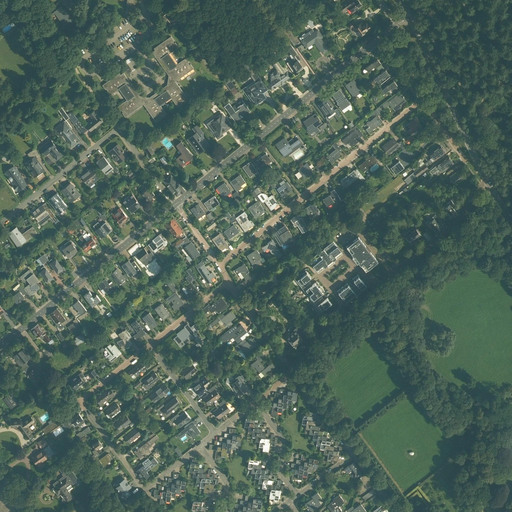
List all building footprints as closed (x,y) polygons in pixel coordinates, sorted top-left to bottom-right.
[(83,0),(84,0),(89,3),(90,0),(126,0),(127,13),(136,13),(135,0),(83,0)] [(348,1),(339,7),(343,12),(349,8),(352,12),(361,5),(357,0),(355,0),(350,4),(348,1)] [(197,5),(194,1),(187,7),(190,11),(197,5)] [(68,14),(66,11),(65,12),(61,7),(51,14),(53,16),(55,14),(60,20),(68,14)] [(181,19),(176,12),(174,13),(171,10),(162,16),(165,20),(167,19),(172,25),(181,19)] [(196,15),(198,19),(198,20),(204,18),(201,12),(196,15)] [(60,20),(64,26),(61,28),(63,30),(73,23),(69,17),(70,16),(68,14),(60,20)] [(352,21),(348,25),(350,28),(351,27),(353,30),(355,29),(359,35),(370,27),(371,26),(370,25),(369,24),(367,25),(365,21),(363,23),(362,22),(356,26),(352,21)] [(300,38),(305,45),(306,47),(314,42),(323,54),(329,49),(325,43),(327,41),(321,33),(320,34),(318,30),(314,32),(312,29),(306,34),(304,34),(303,34),(302,35),(302,36),(300,38)] [(175,81),(194,68),(190,64),(188,63),(189,62),(186,58),(176,65),(168,54),(178,47),(175,42),(174,43),(173,41),(174,41),(171,36),(154,48),(155,50),(152,52),(156,57),(157,57),(161,62),(160,63),(165,70),(166,69),(170,75),(169,75),(168,80),(175,81)] [(296,50),(291,44),(288,46),(289,48),(287,49),(291,54),(292,53),(294,56),(298,53),(296,50)] [(272,50),(267,53),(274,64),(273,65),(277,70),(273,72),(273,73),(271,74),(271,82),(268,84),(271,90),(281,83),(282,85),(285,82),(284,81),(290,77),(286,71),(279,61),(279,60),(276,56),(272,50)] [(288,62),(286,63),(292,71),(295,75),(299,72),(298,72),(299,71),(303,68),(295,57),(293,58),(288,62)] [(365,68),(368,71),(374,66),(375,68),(381,63),(377,59),(372,63),(372,62),(365,68)] [(246,65),(244,66),(248,71),(249,71),(248,70),(253,67),(249,63),(249,62),(246,65)] [(249,71),(257,83),(245,91),(254,105),(254,104),(255,104),(256,104),(258,103),(258,102),(261,99),(262,100),(263,98),(264,98),(264,97),(265,98),(265,97),(260,90),(261,89),(260,87),(261,86),(264,84),(260,78),(253,67),(248,70),(249,71)] [(376,82),(379,80),(381,84),(390,77),(388,75),(389,74),(385,70),(380,74),(380,73),(373,79),(376,82)] [(127,78),(123,72),(120,74),(119,73),(102,85),(105,89),(106,89),(108,91),(107,91),(110,96),(120,88),(128,99),(118,106),(121,111),(122,110),(123,112),(122,113),(125,117),(143,104),(144,97),(140,96),(139,97),(135,91),(136,91),(131,83),(130,84),(126,79),(127,78)] [(239,91),(231,80),(231,79),(225,84),(233,95),(239,91)] [(345,85),(354,97),(362,91),(353,79),(345,85)] [(143,104),(156,122),(161,119),(160,118),(162,117),(163,118),(167,115),(160,105),(171,97),(178,107),(182,104),(182,103),(183,102),(184,103),(188,99),(175,81),(168,80),(167,85),(168,86),(163,90),(162,88),(154,94),(155,95),(150,98),(149,97),(144,97),(143,104)] [(388,84),(381,90),(384,93),(391,88),(392,90),(397,85),(394,81),(388,85),(388,84)] [(339,89),(332,94),(338,102),(337,103),(339,106),(338,106),(339,107),(340,107),(342,110),(350,104),(348,102),(339,89)] [(387,101),(382,105),(385,108),(390,104),(395,111),(401,106),(400,105),(405,100),(401,95),(396,99),(394,97),(394,95),(387,101)] [(326,99),(318,104),(327,117),(335,111),(336,113),(338,116),(341,114),(339,111),(337,108),(334,110),(326,99)] [(229,103),(224,106),(231,115),(232,117),(235,122),(250,111),(242,100),(232,107),(229,103)] [(69,118),(67,114),(60,106),(57,108),(66,120),(69,118)] [(67,114),(69,118),(81,134),(85,131),(88,128),(91,131),(103,121),(98,116),(94,110),(89,114),(94,120),(86,126),(84,127),(71,111),(67,114)] [(222,114),(207,124),(211,129),(214,133),(218,138),(222,135),(221,133),(227,129),(223,123),(227,120),(222,114)] [(312,116),(304,122),(307,127),(306,128),(310,133),(312,131),(314,130),(315,131),(318,129),(316,126),(322,122),(317,116),(314,118),(312,116)] [(376,116),(370,122),(369,121),(367,123),(366,123),(367,124),(369,127),(366,129),(369,133),(381,122),(376,116)] [(415,120),(414,119),(404,127),(407,131),(408,130),(411,134),(415,131),(414,130),(420,127),(417,123),(419,122),(416,118),(415,120)] [(57,128),(55,129),(58,134),(70,148),(77,143),(75,141),(78,139),(70,129),(72,128),(67,122),(65,123),(64,122),(57,128)] [(198,154),(204,150),(202,148),(208,144),(202,135),(204,134),(197,125),(192,128),(196,133),(187,139),(198,154)] [(361,139),(360,137),(363,134),(356,126),(352,129),(354,131),(342,140),(346,144),(347,145),(349,143),(352,147),(361,139)] [(284,137),(275,144),(279,149),(280,148),(284,152),(282,154),(285,157),(300,146),(301,148),(304,146),(300,139),(296,142),(296,141),(290,145),(284,137)] [(394,138),(383,147),(388,154),(394,149),(394,150),(400,145),(403,149),(404,149),(406,147),(401,141),(399,143),(398,144),(394,138)] [(46,155),(50,151),(57,160),(62,155),(56,147),(56,146),(51,139),(40,148),(46,155)] [(183,152),(175,159),(180,166),(181,165),(181,166),(185,162),(190,158),(188,155),(189,154),(188,153),(190,151),(186,148),(181,141),(176,145),(179,149),(180,149),(183,152)] [(336,149),(327,157),(332,163),(341,155),(339,153),(343,150),(338,144),(336,142),(332,145),(336,149)] [(117,145),(109,151),(118,163),(127,156),(121,147),(119,148),(117,145)] [(147,154),(153,150),(149,145),(143,149),(147,154)] [(434,156),(443,149),(440,146),(428,154),(431,158),(434,156)] [(26,163),(25,164),(28,168),(34,177),(44,170),(36,159),(41,155),(36,148),(27,154),(31,160),(26,163)] [(445,152),(443,149),(434,156),(431,158),(430,159),(432,162),(445,152)] [(266,153),(256,161),(261,168),(271,161),(266,153)] [(375,153),(358,166),(362,170),(365,167),(367,170),(377,162),(381,167),(384,165),(375,153)] [(111,161),(109,163),(103,156),(97,161),(98,162),(97,163),(106,175),(113,169),(116,172),(118,170),(111,161)] [(440,163),(429,171),(432,174),(439,169),(443,166),(451,160),(448,156),(440,163)] [(443,166),(439,169),(442,172),(445,169),(453,163),(451,160),(443,166)] [(242,167),(249,177),(257,171),(250,161),(242,167)] [(395,174),(404,167),(399,161),(394,165),(391,161),(385,165),(388,169),(390,168),(395,174)] [(416,162),(410,166),(411,166),(414,170),(420,166),(416,162)] [(307,163),(298,169),(305,179),(313,173),(307,163)] [(21,166),(16,169),(14,166),(6,172),(15,184),(13,186),(18,189),(22,187),(23,187),(24,186),(25,185),(25,184),(26,184),(23,179),(27,176),(21,166)] [(84,171),(78,176),(82,180),(83,179),(87,184),(91,180),(93,182),(96,180),(100,177),(92,167),(85,172),(84,171)] [(127,173),(128,174),(130,176),(137,170),(134,167),(127,173)] [(409,176),(408,176),(412,181),(417,177),(424,171),(420,167),(413,172),(410,175),(409,176)] [(447,183),(461,173),(461,172),(460,173),(457,168),(444,178),(447,183)] [(127,179),(125,180),(127,183),(140,173),(137,170),(130,176),(129,177),(127,174),(124,176),(127,179)] [(354,170),(341,181),(344,184),(346,187),(348,185),(359,176),(354,170)] [(461,173),(447,183),(451,188),(464,178),(461,174),(462,174),(461,173)] [(181,193),(185,190),(179,182),(178,183),(171,174),(163,181),(173,192),(174,192),(177,196),(181,193)] [(240,196),(237,191),(242,187),(241,186),(245,182),(240,175),(230,182),(237,191),(235,192),(240,199),(243,197),(241,195),(240,196)] [(269,178),(267,179),(269,183),(273,189),(276,187),(269,178)] [(277,189),(282,196),(292,189),(287,181),(277,189)] [(71,183),(62,190),(69,199),(71,197),(73,200),(79,195),(74,188),(74,187),(71,183)] [(224,183),(217,188),(224,198),(231,192),(224,183)] [(145,188),(146,189),(142,193),(148,201),(155,195),(148,186),(145,188)] [(257,187),(254,190),(261,200),(262,202),(264,200),(271,210),(279,205),(272,195),(268,197),(267,195),(266,194),(263,193),(261,193),(257,187)] [(332,194),(322,200),(327,207),(336,201),(337,203),(341,200),(334,189),(330,192),(332,194)] [(261,200),(254,190),(251,192),(255,197),(258,201),(258,202),(259,202),(261,200)] [(57,193),(49,199),(58,211),(62,208),(63,210),(68,206),(57,193)] [(132,193),(122,201),(130,211),(135,207),(136,209),(139,207),(138,205),(140,203),(132,193)] [(374,194),(368,199),(372,204),(378,199),(374,194)] [(115,195),(112,197),(116,202),(115,202),(117,204),(121,202),(119,200),(118,200),(115,195)] [(219,203),(214,196),(204,203),(209,210),(219,203)] [(451,200),(443,206),(447,211),(449,213),(447,214),(451,218),(457,213),(453,208),(451,206),(454,204),(451,200)] [(249,207),(248,208),(250,210),(255,218),(265,211),(260,203),(259,202),(258,202),(258,201),(254,204),(249,207)] [(310,217),(312,215),(314,218),(320,214),(318,212),(319,211),(314,203),(304,209),(310,217)] [(198,219),(205,213),(198,204),(191,209),(198,219)] [(42,205),(33,212),(39,220),(37,222),(40,225),(46,221),(51,217),(52,218),(55,216),(48,206),(45,208),(43,207),(42,205)] [(117,212),(113,215),(119,223),(120,223),(121,223),(122,222),(122,221),(123,221),(122,220),(127,216),(123,211),(122,211),(120,209),(118,211),(117,212)] [(383,213),(380,209),(373,215),(376,218),(383,213)] [(232,223),(235,221),(231,216),(228,212),(225,214),(232,223)] [(244,212),(236,218),(234,215),(231,216),(235,221),(237,220),(238,221),(238,222),(245,231),(254,225),(251,220),(249,221),(246,217),(247,216),(244,212)] [(435,214),(428,221),(429,222),(430,224),(433,227),(432,228),(432,229),(435,232),(436,231),(441,227),(437,222),(436,220),(438,218),(435,214)] [(309,229),(307,227),(309,226),(305,220),(303,221),(301,217),(300,218),(298,215),(290,219),(292,223),(295,227),(297,225),(302,233),(309,229)] [(77,225),(80,223),(82,226),(86,223),(81,217),(74,222),(77,225)] [(182,231),(173,218),(165,224),(174,237),(182,231)] [(98,222),(93,225),(96,229),(95,230),(101,237),(102,237),(112,230),(105,222),(101,225),(98,222)] [(215,222),(206,228),(208,231),(212,228),(217,225),(215,222)] [(224,231),(229,239),(239,232),(234,224),(224,231)] [(16,227),(8,232),(18,246),(37,233),(33,226),(21,234),(16,227)] [(285,226),(275,232),(279,237),(275,239),(278,243),(279,242),(281,244),(286,241),(290,238),(289,236),(290,235),(285,226)] [(408,231),(403,235),(409,242),(416,237),(417,238),(421,235),(420,234),(416,229),(412,232),(410,233),(408,231)] [(86,233),(83,236),(91,246),(96,242),(92,237),(90,238),(89,236),(86,233)] [(212,238),(214,241),(220,250),(225,247),(225,248),(228,245),(219,233),(212,238)] [(153,250),(155,252),(163,246),(164,246),(165,246),(165,245),(166,245),(166,244),(167,244),(167,243),(167,242),(166,241),(165,240),(164,241),(159,234),(153,240),(154,241),(151,243),(151,242),(148,245),(153,250)] [(82,235),(79,237),(80,238),(82,240),(83,240),(84,241),(80,244),(86,251),(91,246),(83,236),(82,235)] [(358,236),(348,244),(352,249),(353,250),(351,252),(353,255),(354,256),(354,255),(359,260),(358,261),(360,264),(361,264),(363,262),(364,263),(368,268),(368,269),(378,261),(358,236)] [(333,240),(308,260),(316,270),(317,270),(322,265),(324,267),(327,265),(328,264),(327,264),(332,259),(333,260),(336,258),(336,257),(335,255),(340,250),(341,250),(333,240)] [(282,255),(280,253),(272,241),(271,242),(270,241),(267,243),(268,244),(262,247),(264,251),(269,249),(276,260),(282,255)] [(72,242),(62,249),(68,257),(77,250),(72,242)] [(184,247),(183,248),(188,255),(192,259),(192,260),(200,253),(191,242),(184,247)] [(395,252),(404,247),(401,242),(392,248),(395,252)] [(183,248),(184,247),(182,244),(175,249),(178,252),(183,248)] [(156,257),(154,255),(151,252),(149,254),(144,248),(142,249),(139,251),(139,252),(136,254),(142,262),(142,261),(146,266),(156,257)] [(256,249),(247,256),(252,264),(255,262),(255,263),(256,263),(257,264),(258,264),(259,264),(260,263),(260,262),(261,261),(261,260),(260,259),(262,258),(256,249)] [(19,263),(22,261),(23,260),(20,256),(16,259),(17,260),(14,262),(14,261),(9,265),(11,268),(16,264),(17,265),(19,263)] [(26,258),(23,260),(22,261),(23,264),(25,262),(29,266),(31,265),(26,258)] [(52,258),(49,261),(57,273),(60,271),(61,272),(65,269),(61,264),(60,265),(56,259),(54,261),(52,258)] [(122,265),(130,276),(136,271),(138,273),(141,271),(134,261),(131,263),(128,260),(122,265)] [(203,264),(197,268),(208,284),(212,281),(210,279),(215,276),(212,272),(210,274),(203,264)] [(241,284),(244,289),(249,285),(246,279),(252,276),(244,264),(235,269),(238,273),(240,272),(246,280),(241,284)] [(44,278),(43,278),(47,283),(51,280),(50,279),(53,278),(44,266),(41,268),(43,270),(40,272),(44,278)] [(189,298),(198,292),(190,280),(191,280),(188,277),(193,273),(190,268),(186,270),(188,273),(189,275),(187,276),(185,277),(189,283),(184,287),(182,288),(189,298)] [(30,283),(24,288),(26,291),(30,296),(40,287),(34,280),(37,278),(30,269),(20,277),(24,282),(27,279),(30,283)] [(117,269),(110,274),(119,284),(125,279),(117,269)] [(303,275),(296,281),(302,288),(307,285),(305,282),(308,279),(311,277),(306,271),(302,274),(303,275)] [(357,275),(352,279),(356,283),(359,286),(356,289),(359,293),(362,291),(361,290),(366,286),(357,275)] [(167,284),(173,293),(165,299),(168,302),(171,300),(174,304),(171,306),(175,310),(184,303),(176,291),(175,291),(177,289),(170,278),(167,281),(169,283),(167,284)] [(105,279),(98,284),(101,289),(103,288),(106,293),(113,288),(115,292),(118,290),(113,282),(109,285),(105,279)] [(307,285),(302,288),(304,291),(306,290),(310,295),(320,286),(316,281),(312,285),(309,287),(307,285)] [(347,283),(342,287),(351,298),(355,294),(356,296),(359,293),(356,289),(353,291),(350,288),(347,283)] [(16,293),(12,297),(18,304),(21,301),(20,300),(25,297),(23,294),(26,291),(24,288),(21,284),(20,286),(18,284),(16,286),(19,291),(16,293)] [(310,295),(308,296),(314,304),(319,300),(317,297),(320,295),(324,291),(320,286),(310,295)] [(342,287),(337,291),(341,295),(343,298),(340,301),(344,306),(347,303),(346,302),(351,298),(342,287)] [(92,294),(89,291),(84,295),(90,303),(93,301),(96,304),(101,300),(96,294),(94,297),(92,294)] [(209,304),(202,310),(204,313),(209,310),(211,312),(216,310),(219,313),(222,310),(228,306),(221,297),(210,306),(209,304)] [(319,300),(314,304),(320,311),(327,306),(328,307),(332,304),(327,298),(324,300),(321,303),(319,300)] [(78,300),(68,308),(76,318),(87,310),(78,300)] [(154,308),(163,320),(170,315),(161,303),(154,308)] [(53,311),(62,323),(66,320),(57,308),(53,311)] [(62,323),(53,311),(49,314),(58,326),(62,323)] [(231,311),(221,319),(223,322),(224,322),(228,327),(232,323),(230,321),(236,317),(231,311)] [(265,315),(271,323),(276,319),(271,311),(265,315)] [(149,312),(142,317),(151,329),(158,324),(149,312)] [(220,320),(218,317),(210,324),(212,326),(220,320)] [(140,321),(137,322),(136,320),(131,324),(137,333),(133,336),(134,337),(135,338),(136,340),(146,333),(142,328),(144,326),(140,321)] [(74,322),(68,327),(72,332),(82,325),(79,322),(79,323),(76,325),(74,322)] [(191,334),(199,344),(202,341),(195,333),(201,329),(196,323),(191,327),(188,324),(176,334),(182,341),(191,334)] [(39,332),(40,334),(44,332),(38,324),(34,327),(39,332)] [(232,337),(238,344),(242,340),(240,337),(247,332),(241,324),(230,333),(228,331),(220,337),(224,342),(232,337)] [(304,340),(307,337),(309,335),(306,331),(305,332),(303,328),(300,324),(294,329),(293,327),(291,326),(289,329),(289,330),(291,333),(287,336),(294,345),(300,341),(302,344),(305,341),(304,340)] [(34,327),(31,329),(37,337),(38,336),(42,339),(44,337),(48,342),(50,344),(54,341),(52,339),(51,340),(46,334),(43,336),(41,335),(40,334),(39,332),(34,327)] [(131,337),(126,329),(124,327),(122,329),(123,330),(118,334),(122,339),(117,341),(117,343),(118,343),(120,347),(120,346),(121,347),(121,348),(121,349),(122,348),(123,350),(132,344),(129,339),(131,337)] [(77,340),(75,341),(77,344),(82,341),(82,342),(85,340),(83,335),(81,336),(80,335),(76,338),(77,340)] [(308,339),(307,337),(304,340),(305,341),(302,344),(305,348),(313,342),(310,338),(308,339)] [(238,344),(233,348),(236,353),(240,349),(246,356),(248,353),(248,352),(256,345),(251,338),(241,346),(240,347),(238,344)] [(114,345),(112,347),(110,344),(105,348),(112,355),(108,358),(109,358),(108,359),(109,360),(110,359),(111,361),(118,355),(116,351),(118,350),(114,345)] [(28,366),(25,362),(31,356),(24,347),(13,357),(14,358),(13,358),(14,359),(16,360),(19,358),(23,363),(20,365),(23,370),(28,366)] [(44,353),(46,356),(52,352),(50,348),(46,351),(44,352),(44,353)] [(199,354),(191,361),(194,363),(198,360),(199,360),(202,358),(199,354)] [(256,361),(251,365),(253,368),(255,366),(260,373),(258,374),(261,377),(264,375),(275,366),(272,363),(265,368),(260,362),(265,358),(262,354),(257,358),(255,359),(256,361)] [(146,361),(143,363),(142,361),(128,372),(131,376),(134,373),(136,376),(146,367),(147,368),(150,366),(146,361)] [(192,364),(181,372),(186,378),(197,369),(192,364)] [(23,370),(27,374),(28,375),(27,375),(28,376),(30,378),(33,375),(37,380),(45,374),(38,365),(32,370),(28,366),(23,370)] [(154,372),(143,381),(148,387),(159,378),(154,372)] [(73,385),(84,376),(81,373),(70,381),(73,385)] [(237,379),(231,383),(233,386),(232,387),(239,397),(243,394),(242,393),(244,391),(245,391),(246,390),(240,382),(242,380),(239,375),(236,377),(237,379)] [(84,376),(73,385),(76,389),(86,382),(87,381),(84,376)] [(204,393),(207,391),(208,390),(203,384),(206,383),(207,384),(209,383),(204,376),(192,386),(197,392),(201,389),(204,393)] [(165,384),(150,396),(152,399),(155,397),(158,400),(169,390),(165,384)] [(208,390),(207,391),(209,393),(204,397),(209,404),(220,396),(215,389),(217,388),(215,384),(208,390)] [(111,389),(108,392),(106,390),(95,399),(100,405),(111,396),(111,397),(115,395),(111,389)] [(292,395),(292,400),(296,400),(297,391),(288,390),(288,394),(292,395)] [(287,399),(287,404),(291,404),(292,400),(292,395),(288,394),(283,394),(283,396),(281,396),(281,398),(287,399)] [(9,395),(4,398),(11,408),(16,404),(9,395)] [(166,408),(163,410),(167,415),(170,413),(169,412),(180,403),(175,397),(164,406),(166,408)] [(286,408),(287,404),(287,399),(281,398),(278,398),(278,402),(283,403),(282,408),(286,408)] [(230,410),(225,403),(227,402),(225,399),(217,405),(219,407),(214,411),(219,418),(230,410)] [(282,412),(282,408),(283,403),(278,402),(274,402),(273,404),(273,405),(271,405),(271,406),(272,406),(272,409),(277,410),(277,411),(282,412)] [(106,411),(111,417),(121,409),(116,403),(106,411)] [(185,412),(178,416),(176,414),(170,419),(172,422),(174,420),(180,427),(190,419),(185,412)] [(302,423),(306,424),(307,419),(312,420),(312,416),(316,416),(316,413),(310,412),(309,415),(303,414),(302,423)] [(72,415),(66,420),(69,425),(73,422),(75,425),(79,422),(80,425),(85,422),(83,419),(79,414),(73,418),(72,415)] [(126,415),(115,424),(120,430),(131,421),(126,415)] [(247,417),(246,417),(244,426),(249,427),(249,422),(254,422),(255,418),(258,419),(259,416),(253,415),(253,418),(247,417)] [(32,435),(27,427),(35,421),(30,416),(22,422),(22,421),(21,420),(19,420),(18,420),(10,421),(11,427),(19,426),(28,439),(32,435)] [(316,421),(312,420),(307,419),(306,424),(305,428),(310,429),(310,424),(315,425),(316,421)] [(54,420),(42,429),(46,434),(60,424),(59,423),(57,424),(54,420)] [(194,424),(192,421),(184,427),(184,428),(185,429),(176,436),(178,439),(188,433),(192,439),(201,433),(194,424)] [(248,431),(252,432),(253,427),(258,427),(258,423),(254,422),(249,422),(249,427),(248,431)] [(314,429),(319,430),(319,426),(315,425),(310,424),(310,429),(309,433),(313,434),(314,429)] [(262,428),(258,427),(253,427),(252,432),(251,436),(256,437),(257,432),(261,432),(262,428)] [(136,428),(125,437),(129,443),(140,434),(136,428)] [(324,431),(319,430),(314,429),(313,434),(312,438),(317,439),(318,434),(327,436),(328,436),(328,434),(326,433),(327,431),(324,431)] [(148,442),(147,441),(137,449),(134,451),(140,459),(147,454),(148,455),(151,452),(149,448),(151,446),(150,445),(159,438),(156,435),(153,432),(148,436),(150,439),(149,440),(150,441),(148,442)] [(255,441),(259,442),(260,437),(265,437),(266,433),(261,432),(257,432),(256,437),(255,441)] [(231,434),(230,438),(237,439),(236,444),(240,445),(242,436),(235,435),(232,434),(231,434)] [(321,439),(326,440),(327,436),(318,434),(317,439),(316,443),(321,444),(321,439)] [(269,438),(265,437),(260,437),(259,442),(259,446),(263,447),(264,444),(269,445),(270,443),(269,442),(269,438)] [(38,443),(41,448),(47,443),(44,438),(38,443)] [(237,439),(230,438),(227,438),(227,442),(232,443),(231,448),(235,449),(236,444),(237,439)] [(330,441),(326,440),(321,439),(321,444),(320,448),(324,449),(325,444),(330,445),(330,441)] [(92,444),(95,449),(92,451),(94,454),(91,456),(93,459),(100,454),(99,453),(102,451),(100,448),(103,446),(102,446),(98,440),(92,444)] [(221,442),(221,446),(227,447),(226,452),(231,452),(231,448),(232,443),(227,442),(221,442)] [(325,444),(324,449),(323,453),(328,454),(329,449),(333,450),(334,446),(330,445),(325,444)] [(43,449),(32,457),(39,467),(43,464),(41,462),(49,457),(48,456),(54,452),(49,446),(43,450),(43,449)] [(227,447),(221,446),(218,446),(217,450),(222,451),(221,454),(221,455),(226,456),(226,452),(227,447)] [(174,450),(180,458),(182,456),(177,448),(174,450)] [(328,454),(327,458),(332,459),(332,457),(332,454),(338,455),(339,451),(333,450),(329,449),(328,454)] [(103,466),(112,459),(108,453),(105,456),(99,460),(103,466)] [(313,463),(313,467),(317,468),(319,459),(307,457),(307,458),(303,458),(303,460),(301,459),(301,461),(304,461),(313,463)] [(149,475),(147,473),(148,472),(148,471),(147,470),(156,463),(153,459),(150,461),(148,458),(142,462),(145,465),(143,467),(142,467),(136,471),(143,480),(149,475)] [(253,463),(257,464),(258,460),(249,458),(247,467),(252,468),(253,463)] [(65,477),(54,485),(56,487),(54,489),(57,493),(58,492),(59,494),(60,493),(64,498),(63,499),(63,500),(63,502),(64,503),(65,503),(66,503),(67,502),(68,503),(69,502),(71,501),(71,500),(73,499),(65,488),(72,483),(73,485),(79,481),(71,469),(74,467),(73,466),(77,463),(74,459),(60,470),(65,477)] [(197,463),(192,462),(190,462),(189,471),(193,472),(194,467),(199,468),(200,464),(203,464),(204,461),(198,460),(197,463)] [(308,466),(308,471),(312,472),(313,467),(313,463),(304,461),(304,463),(300,463),(301,462),(299,461),(298,464),(298,465),(308,466)] [(353,462),(352,463),(344,469),(347,473),(352,469),(353,470),(355,473),(361,474),(361,472),(354,463),(353,462)] [(262,465),(257,464),(253,463),(252,468),(251,472),(255,473),(256,468),(261,469),(262,465)] [(293,467),(293,468),(294,469),(304,470),(303,475),(307,475),(308,471),(308,466),(298,465),(298,468),(293,467)] [(194,467),(193,472),(193,476),(197,477),(198,472),(202,473),(203,468),(199,468),(194,467)] [(256,468),(255,473),(255,477),(259,478),(260,473),(265,474),(265,469),(261,469),(256,468)] [(298,477),(298,478),(302,479),(303,475),(304,470),(294,469),(294,473),(292,472),(292,476),(298,477)] [(201,477),(206,478),(207,473),(202,473),(198,472),(197,477),(196,481),(200,482),(201,477)] [(270,475),(265,474),(260,473),(259,478),(258,482),(263,483),(263,478),(273,480),(274,480),(274,478),(271,478),(272,475),(270,475)] [(205,482),(210,483),(210,478),(206,478),(201,477),(200,482),(200,486),(204,487),(205,482)] [(274,480),(273,480),(263,478),(263,483),(262,487),(266,488),(267,483),(272,484),(273,484),(274,480)] [(130,486),(129,484),(124,479),(120,482),(121,483),(116,487),(124,498),(130,493),(127,489),(130,486)] [(181,484),(180,489),(185,489),(186,480),(179,479),(177,479),(176,484),(181,484)] [(203,491),(208,492),(208,490),(214,491),(215,488),(213,488),(214,483),(210,483),(205,482),(204,487),(203,491)] [(176,488),(175,493),(180,493),(180,489),(181,484),(176,484),(172,483),(171,487),(176,488)] [(273,484),(272,484),(267,483),(266,488),(266,492),(270,493),(271,488),(275,489),(276,485),(273,484)] [(171,492),(171,497),(175,497),(175,493),(176,488),(171,487),(167,487),(166,491),(171,492)] [(274,498),(274,499),(279,500),(280,494),(279,494),(280,490),(275,489),(271,488),(270,493),(269,497),(274,498)] [(160,493),(160,495),(161,495),(160,498),(166,499),(166,500),(170,501),(171,497),(171,492),(166,491),(162,491),(162,493),(160,493)] [(313,498),(305,503),(307,505),(306,506),(307,507),(308,506),(311,511),(321,504),(319,501),(322,499),(317,492),(312,496),(313,498)] [(345,502),(340,496),(339,494),(332,499),(334,500),(328,505),(332,511),(340,511),(342,511),(338,506),(345,502)] [(68,511),(83,511),(82,510),(89,504),(83,497),(77,503),(77,504),(68,511)] [(257,503),(257,508),(261,509),(262,500),(253,498),(253,502),(257,503)] [(197,505),(201,505),(202,501),(193,500),(192,509),(196,510),(197,505)] [(252,507),(252,511),(254,511),(255,511),(257,508),(257,503),(253,502),(247,501),(245,501),(244,503),(243,503),(243,501),(240,500),(240,505),(243,505),(252,507)]
